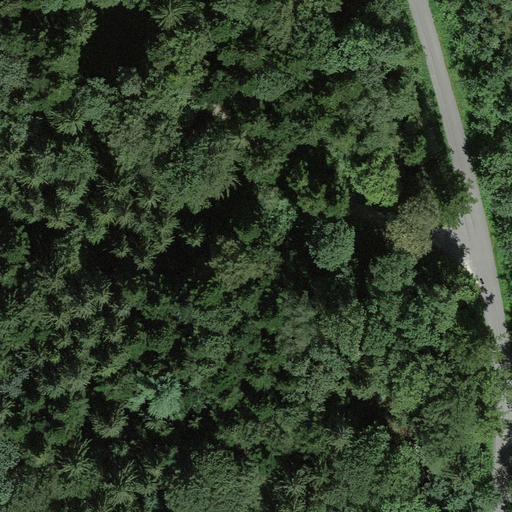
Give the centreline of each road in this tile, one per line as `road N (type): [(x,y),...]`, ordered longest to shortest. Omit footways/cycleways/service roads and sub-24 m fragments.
road 1 (residential): [(419,0),(468,170),(500,341),(499,511)]
road 2 (track): [(94,0),(276,170),(350,211),(416,234),(482,244)]
